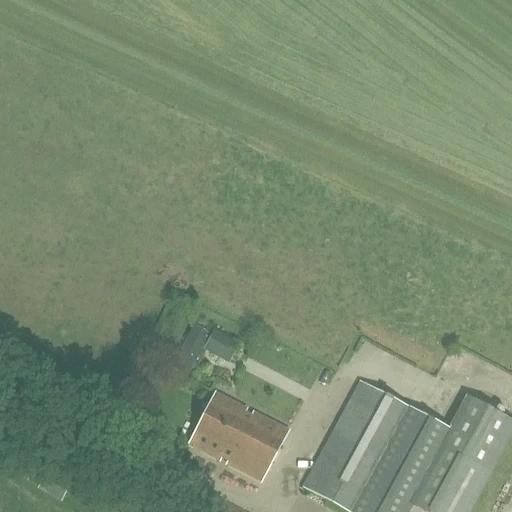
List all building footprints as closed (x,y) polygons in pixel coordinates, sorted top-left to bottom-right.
[(209,336),(193,327),(170,366),(187,375),(209,336)] [(202,350),(228,364),(239,343),(214,329),(202,350)] [(346,511),(372,511),(424,417),(359,382),(302,488),(346,511)] [(260,482),(286,431),(214,394),(188,444),(260,482)] [(424,511),(468,511),(511,431),(511,422),(466,398),(410,504),(424,511)] [(443,441),(452,424),(433,414),(424,431),(443,441)] [(70,483),(46,471),(39,466),(31,480),(38,484),(36,489),(60,502),(70,483)] [(211,511),(245,511),(219,498),(211,511)]
